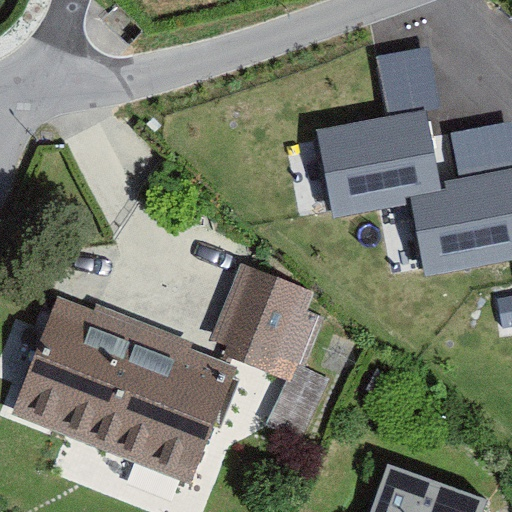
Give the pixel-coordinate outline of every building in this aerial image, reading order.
[(319,125),(334,208),(411,193),(444,187),(442,177),(428,104),(319,125)] [(411,193),(426,268),(511,251),(511,163),(442,177),(444,187),(411,193)] [(245,260),(208,340),(292,378),(321,316),(307,309),(315,292),(245,260)] [(236,358),(58,290),(12,409),(191,477),(236,358)] [(482,511),(490,493),(389,456),(367,511),(482,511)]
